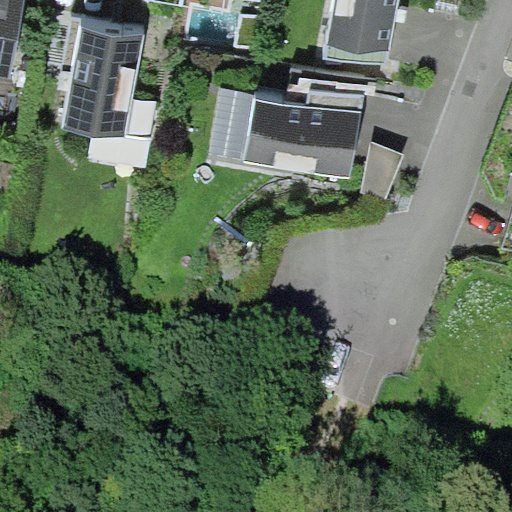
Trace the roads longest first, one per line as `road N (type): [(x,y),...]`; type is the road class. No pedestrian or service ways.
road 1 (residential): [(503,0),(433,192),(364,344)]
road 2 (track): [(364,344),(299,511)]
